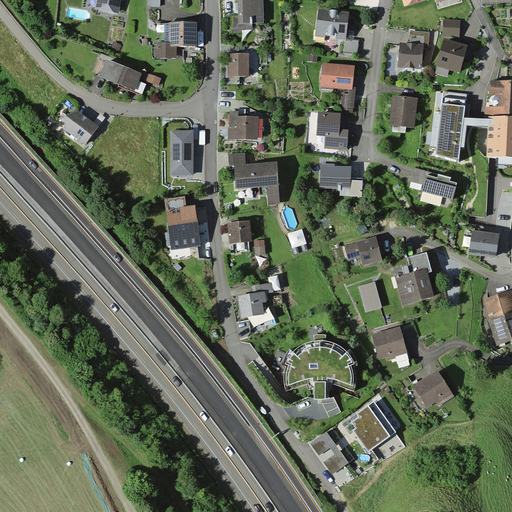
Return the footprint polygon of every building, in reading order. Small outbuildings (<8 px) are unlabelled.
[(119,13),(120,0),(97,0),(96,8),(119,13)] [(264,22),(262,0),(237,0),(238,15),(239,23),(253,23),(264,22)] [(462,2),(461,0),(445,0),(437,3),(438,8),(462,2)] [(346,39),(349,12),(337,11),(337,10),(330,9),(330,10),(318,8),(315,36),(344,39),(346,39)] [(239,23),(238,15),(231,15),(231,32),(242,32),(242,30),(253,29),(253,23),(239,23)] [(443,19),(442,36),(459,38),(461,20),(443,19)] [(197,46),(197,22),(169,22),(169,23),(169,42),(165,42),(155,42),(155,58),(177,58),(177,46),(197,46)] [(430,32),(411,30),(409,43),(424,44),(424,48),(428,49),(430,32)] [(460,72),(468,45),(444,38),(436,65),(437,65),(435,73),(448,77),(450,69),(460,72)] [(346,39),(344,39),(343,52),(357,54),(359,41),(346,39)] [(122,45),(114,42),(110,50),(118,53),(122,45)] [(424,48),(424,44),(409,43),(400,42),(398,67),(422,69),(424,48)] [(249,76),(249,53),(228,53),(228,76),(249,76)] [(142,73),(106,58),(99,76),(119,84),(141,93),(143,94),(147,84),(139,81),(142,73)] [(353,86),(355,65),(323,62),(320,86),(349,89),(352,89),(353,86)] [(161,78),(145,72),(142,79),(158,86),(161,78)] [(499,95),(499,99),(511,99),(511,80),(490,80),(490,95),(499,95)] [(140,95),(141,93),(119,84),(118,86),(140,95)] [(356,87),(353,86),(352,89),(349,89),(349,93),(341,93),(340,106),(342,107),(342,112),(352,113),(353,108),(354,108),(356,87)] [(487,156),(497,156),(511,156),(511,116),(488,116),(488,119),(464,117),(466,94),(443,91),(436,154),(459,160),(461,147),(465,147),(466,125),(488,125),(487,156)] [(414,128),(417,98),(392,95),(389,126),(393,126),(406,127),(414,128)] [(484,116),(488,116),(511,116),(511,99),(499,99),(498,106),(485,105),(484,116)] [(98,126),(77,110),(67,115),(66,116),(65,122),(64,129),(85,144),(98,126)] [(229,139),(258,140),(259,116),(239,116),(239,111),(229,111),(229,139)] [(341,113),(318,111),(317,135),(325,136),(324,149),(347,150),(349,129),(340,129),(341,113)] [(193,130),(171,130),(171,175),(193,176),(193,130)] [(245,153),(228,154),(229,166),(234,166),(236,189),(267,186),(268,205),(280,204),(277,161),(246,164),(245,153)] [(511,165),(511,156),(497,156),(496,164),(511,165)] [(335,163),(321,163),(320,188),(340,188),(349,188),(351,189),(351,177),(352,166),(335,166),(335,163)] [(452,177),(415,167),(411,181),(424,185),(422,191),(453,199),(457,182),(450,180),(450,178),(451,178),(452,177)] [(363,178),(351,177),(351,189),(349,188),(349,195),(349,196),(362,196),(363,178)] [(185,196),(164,198),(170,250),(201,246),(195,204),(186,205),(185,196)] [(252,241),(250,220),(239,221),(232,222),(227,222),(230,243),(252,241)] [(496,257),(499,233),(473,230),(469,253),(496,257)] [(382,260),(376,236),(357,241),(357,243),(345,246),(349,260),(361,257),(363,265),(382,260)] [(254,246),(255,255),(265,254),(265,245),(254,246)] [(403,305),(435,296),(428,272),(432,271),(427,252),(407,257),(410,265),(402,267),(404,272),(395,275),(403,305)] [(375,281),(358,286),(365,312),(382,308),(375,281)] [(251,286),(253,293),(265,291),(265,293),(274,292),(272,282),(251,286)] [(489,319),(497,346),(511,340),(511,289),(483,299),(490,319),(489,319)] [(267,301),(265,293),(265,291),(253,293),(238,296),(241,318),(264,314),(262,302),(267,301)] [(400,326),(372,334),(379,359),(388,357),(389,360),(396,358),(396,356),(407,353),(400,326)] [(333,384),(354,391),(354,390),(355,389),(355,388),(355,387),(355,385),(356,383),(356,380),(356,378),(356,376),(356,373),(355,372),(355,369),(355,368),(354,367),(354,366),(357,365),(357,363),(356,361),(356,359),(355,358),(355,356),(354,354),(353,353),(352,352),(352,351),(351,350),(350,349),(347,352),(346,350),(345,349),(344,348),(342,347),(341,346),(339,345),(338,344),(336,343),(334,343),(332,342),(331,342),(328,341),(326,341),(325,341),(327,334),(323,334),(322,334),(319,334),(317,334),(315,334),(314,334),(314,340),(312,341),(310,341),(308,342),(306,343),(304,344),(302,344),(300,345),(298,347),(297,348),(295,349),(294,351),(293,351),(290,349),(288,352),(287,353),(286,355),(285,357),(284,360),(283,361),(283,364),(282,366),(286,367),(285,370),(285,371),(284,373),(284,375),(284,378),(284,380),(284,383),(285,385),(285,387),(285,388),(286,390),(286,391),(307,385),(308,389),(314,389),(314,399),(325,399),(326,382),(327,382),(329,383),(333,384)] [(437,370),(413,386),(428,408),(435,403),(438,407),(455,396),(437,370)] [(374,401),(357,413),(359,416),(352,421),(357,428),(353,430),(369,452),(396,432),(374,401)] [(332,429),(310,443),(319,455),(330,447),(335,444),(340,440),(332,429)] [(335,454),(340,451),(335,444),(330,447),(335,454)] [(354,458),(345,447),(340,451),(335,454),(324,463),(332,474),(354,458)]
